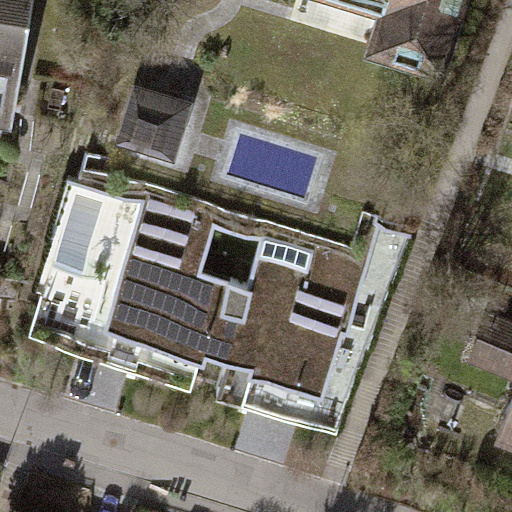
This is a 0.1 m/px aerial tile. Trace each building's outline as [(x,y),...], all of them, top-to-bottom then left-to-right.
[(0,0),(0,138),(10,140),(30,0),(0,0)] [(319,0),(371,16),(358,56),(440,81),(464,0),(319,0)] [(182,103),(129,87),(112,141),(165,157),(182,103)] [(200,349),(225,356),(263,222),(110,177),(107,188),(65,175),(37,262),(110,285),(97,327),(198,358),(200,349)] [(263,222),(225,356),(251,363),(248,372),(315,391),(334,324),(341,326),(362,251),(263,222)] [(511,325),(482,314),(463,363),(511,381),(490,435),(511,442),(511,325)]
